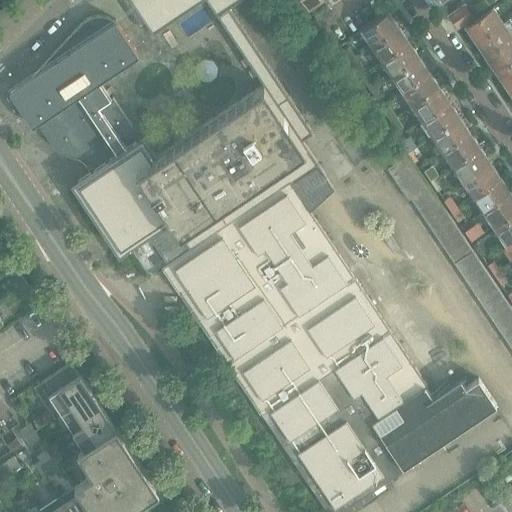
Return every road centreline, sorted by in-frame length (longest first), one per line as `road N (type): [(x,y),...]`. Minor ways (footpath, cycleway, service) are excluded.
road 1 (tertiary): [(228,511),(96,311)]
road 2 (residential): [(511,155),(401,0)]
road 3 (tertiary): [(96,311),(0,163)]
